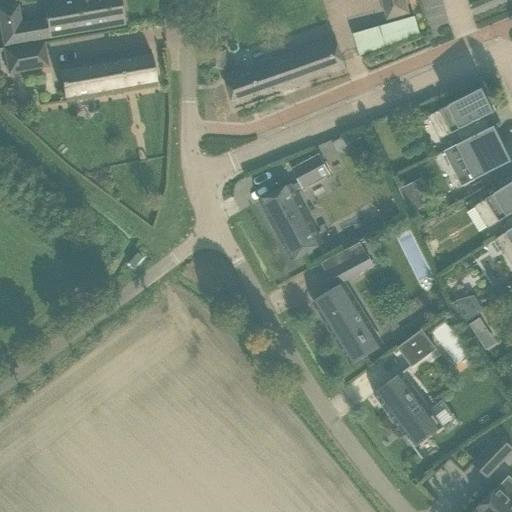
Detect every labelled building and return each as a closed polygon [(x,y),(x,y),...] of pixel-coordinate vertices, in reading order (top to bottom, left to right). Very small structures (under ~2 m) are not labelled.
[(46,0),(42,1),(45,19),(21,23),(18,5),(0,8),(0,34),(2,45),(124,24),(120,0),(46,0)] [(383,0),(388,18),(407,12),(403,0),(383,0)] [(346,69),(343,61),(335,38),(224,76),(235,108),(346,69)] [(48,67),(44,41),(2,49),(7,74),(48,67)] [(150,50),(92,61),(58,67),(65,101),(156,85),(150,50)] [(225,70),(225,50),(209,50),(209,69),(225,70)] [(483,88),(428,115),(440,139),(455,132),(461,142),(461,143),(491,128),(490,128),(485,117),(495,112),(492,106),(483,88)] [(458,144),(444,151),(461,187),(476,179),(511,161),(511,160),(504,144),(503,143),(495,126),(491,128),(461,143),(461,142),(458,144)] [(291,168),(299,182),(302,188),(303,190),(331,175),(319,154),(291,168)] [(295,191),(302,188),(299,182),(292,186),(291,184),(259,201),(291,261),(323,244),(295,191)] [(511,182),(475,205),(489,228),(503,219),(509,230),(496,237),(497,238),(511,228),(511,182)] [(511,228),(497,238),(511,262),(511,228)] [(337,290),(314,304),(351,363),(371,350),(365,341),(367,340),(364,335),(372,330),(343,281),(372,265),(366,253),(324,276),(330,288),(334,285),(337,290)] [(474,296),(453,308),(455,312),(461,322),(482,309),(474,296)] [(480,318),(469,325),(475,334),(486,327),(480,318)] [(422,329),(397,348),(412,367),(436,349),(422,329)] [(373,394),(384,409),(388,407),(392,413),(389,415),(414,449),(443,427),(402,372),(373,394)] [(487,478),(511,451),(511,446),(500,435),(472,464),(487,478)] [(511,511),(511,478),(509,476),(499,485),(473,511),(511,511)]
